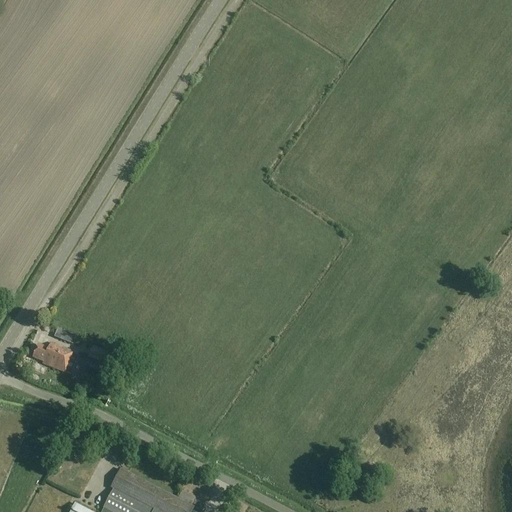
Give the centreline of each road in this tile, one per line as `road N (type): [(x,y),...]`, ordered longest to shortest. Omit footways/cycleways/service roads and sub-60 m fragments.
road 1 (tertiary): [(0,355),(220,0)]
road 2 (unclassified): [(285,511),(93,410),(0,375)]
